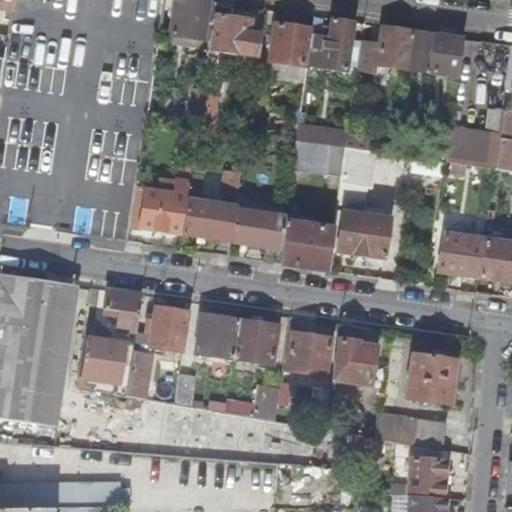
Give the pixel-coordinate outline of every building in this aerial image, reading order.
[(10,0),(0,0),(0,13),(9,15),(10,0)] [(211,9),(173,3),(166,40),(206,47),(209,20),(211,9)] [(230,12),(211,9),(209,20),(213,21),(207,55),(254,62),(256,46),(244,44),(247,26),(229,24),(230,12)] [(306,45),(302,70),(344,76),(351,29),(331,26),(327,48),(306,45)] [(306,45),(308,35),(271,30),(265,68),(302,74),(302,70),(306,45)] [(360,50),(356,76),(372,78),(373,71),(405,76),(410,37),(379,32),(376,52),(360,50)] [(410,37),(405,76),(454,82),(460,43),(410,37)] [(511,51),(510,51),(506,79),(503,98),(511,99),(511,51)] [(184,120),(194,120),(195,117),(196,113),(198,96),(188,95),(184,120)] [(511,106),(502,105),(500,116),(511,118),(511,106)] [(496,141),(500,117),(486,115),(483,140),(446,135),(441,168),(450,169),(462,171),(491,176),(496,141)] [(496,141),(491,176),(511,178),(511,169),(511,118),(500,116),(500,117),(496,141)] [(194,120),(192,133),(204,134),(206,119),(195,117),(194,120)] [(294,131),(291,146),(324,151),(345,154),(346,143),(347,139),(294,131)] [(346,143),(345,154),(369,158),(371,147),(346,143)] [(291,146),(290,152),(287,177),(341,183),(345,154),(324,151),(291,146)] [(241,147),(236,180),(231,208),(241,210),(242,205),(250,148),(241,147)] [(341,183),(338,205),(364,209),(371,158),(369,158),(345,154),(341,183)] [(448,179),(461,181),(462,171),(450,169),(448,179)] [(185,179),(184,190),(176,240),(225,248),(231,212),(231,208),(236,180),(219,178),(216,197),(222,198),(220,210),(195,205),(199,182),(185,179)] [(144,187),(134,185),(124,249),(137,251),(140,235),(176,240),(184,190),(170,189),(168,198),(142,193),(144,187)] [(241,210),(231,208),(231,212),(254,216),(255,208),(242,205),(241,210)] [(231,212),(225,248),(276,255),(279,229),(280,224),(282,211),(282,208),(274,207),(272,220),(254,216),(231,212)] [(282,211),(280,224),(292,226),(293,213),(282,211)] [(390,225),(342,218),(336,258),(384,265),(390,225)] [(279,229),(276,255),(274,269),(328,277),(334,235),(279,229)] [(434,279),(475,285),(481,245),(441,239),(434,279)] [(511,249),(481,245),(475,285),(511,289),(511,249)] [(73,292),(0,281),(0,424),(53,432),(73,292)] [(139,301),(104,296),(101,319),(115,322),(114,334),(133,337),(139,301)] [(181,358),(187,318),(167,315),(165,330),(158,329),(156,347),(161,349),(161,355),(181,358)] [(192,358),(230,364),(236,326),(197,321),(192,358)] [(236,326),(230,364),(268,370),(274,332),(236,326)] [(328,345),(289,338),(284,376),(322,382),(328,345)] [(74,392),(81,394),(82,385),(114,389),(120,349),(81,343),(74,392)] [(335,344),(329,384),(366,390),(371,351),(357,349),(355,347),(335,344)] [(130,358),(123,401),(143,405),(149,362),(130,358)] [(451,367),(407,361),(401,410),(445,416),(451,367)] [(172,410),(187,412),(191,383),(177,381),(172,410)] [(249,423),(272,427),(275,404),(277,393),(255,390),(249,423)] [(277,393),(275,404),(284,405),(286,393),(277,392),(277,393)] [(206,409),(246,415),(247,404),(208,397),(206,409)] [(443,428),(375,419),(372,445),(378,446),(408,452),(440,457),(443,428)] [(361,444),(360,452),(377,455),(378,446),(372,445),(361,444)] [(388,493),(388,501),(405,502),(440,505),(443,467),(406,465),(404,494),(388,493)] [(511,468),(506,468),(503,505),(511,505),(511,468)] [(0,511),(116,511),(117,493),(0,493),(0,511)] [(440,511),(441,505),(440,505),(405,502),(404,511),(440,511)]
